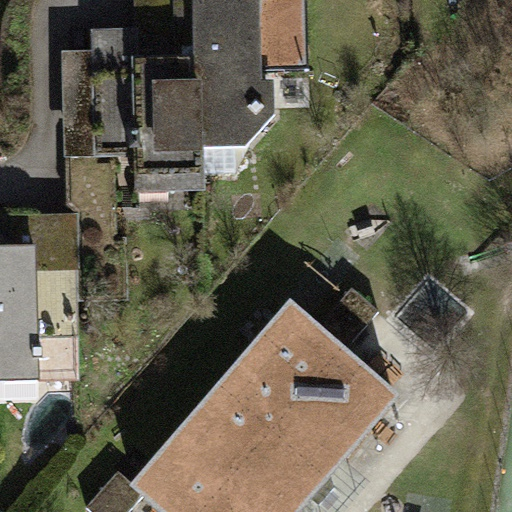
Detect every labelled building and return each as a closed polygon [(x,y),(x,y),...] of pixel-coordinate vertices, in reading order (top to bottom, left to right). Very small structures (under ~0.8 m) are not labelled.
[(132,0),(134,25),(89,26),(91,52),(64,52),(72,214),(74,259),(75,271),(127,269),(124,161),(134,160),(138,193),(207,192),(203,149),(248,147),(278,114),(276,80),(262,80),(261,0),(132,0)] [(0,379),(39,378),(35,261),(74,259),(72,214),(12,213),(10,245),(0,245),(0,379)] [(380,314),(354,289),(322,328),(347,350),(380,314)] [(322,328),(290,301),(126,482),(141,494),(163,511),(300,511),(397,394),(347,350),(322,328)] [(129,511),(141,494),(126,482),(116,474),(86,511),(129,511)]
